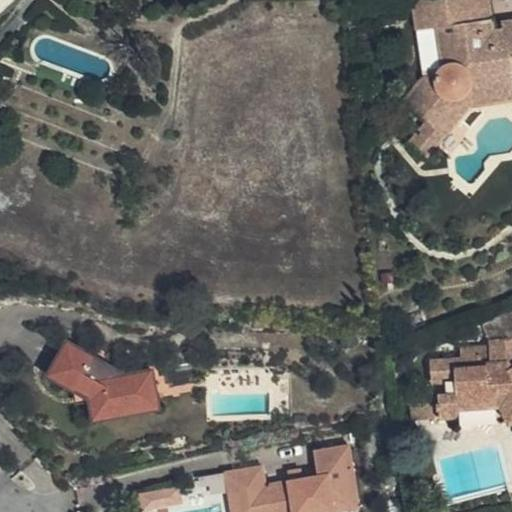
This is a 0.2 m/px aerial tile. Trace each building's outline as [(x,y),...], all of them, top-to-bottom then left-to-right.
[(476,0),(399,0),(404,25),(426,23),(428,38),(423,40),(424,54),(426,57),(432,60),(433,62),(431,65),(430,65),(425,68),(425,70),(410,71),(388,96),(404,111),(411,104),(421,111),(434,100),(439,101),(443,101),(446,100),(457,85),(500,80),(511,90),(511,29),(508,34),(493,36),(487,32),(479,33),(476,0)] [(426,23),(404,25),(410,71),(425,70),(425,68),(430,65),(431,65),(433,62),(432,60),(426,57),(424,54),(423,40),(428,38),(426,23)] [(511,23),(488,26),(487,32),(493,36),(508,34),(511,29),(511,23)] [(410,116),(428,133),(451,105),(502,99),(511,109),(511,90),(500,80),(457,85),(446,100),(443,101),(439,101),(434,100),(421,111),(411,104),(404,111),(410,116)] [(407,156),(428,133),(410,116),(389,139),(407,156)] [(511,330),(511,290),(471,311),(483,334),(493,344),(470,356),(472,365),(442,360),(445,381),(456,381),(458,394),(452,394),(454,415),(472,414),(472,409),(470,393),(502,389),(510,403),(511,405),(511,348),(505,352),(503,334),(510,331),(511,330)] [(511,348),(511,334),(510,331),(503,334),(505,352),(511,348)] [(90,359),(94,352),(71,340),(53,373),(78,387),(79,384),(91,391),(92,397),(96,416),(161,404),(153,366),(129,371),(107,360),(104,367),(90,359)] [(107,360),(94,352),(90,359),(104,367),(107,360)] [(456,381),(445,381),(446,394),(452,394),(458,394),(456,381)] [(79,384),(78,387),(80,399),(92,397),(91,391),(79,384)] [(472,409),(510,403),(502,389),(470,393),(472,409)] [(449,405),(421,406),(422,425),(449,424),(449,405)] [(303,478),(295,479),(269,484),(265,463),(227,469),(231,492),(239,491),(243,494),(245,511),(324,511),(338,509),(361,506),(350,444),(316,450),(320,474),(303,478)] [(292,468),(295,479),(303,478),(300,466),(292,468)] [(239,491),(231,492),(234,511),(245,511),(243,494),(239,491)]
